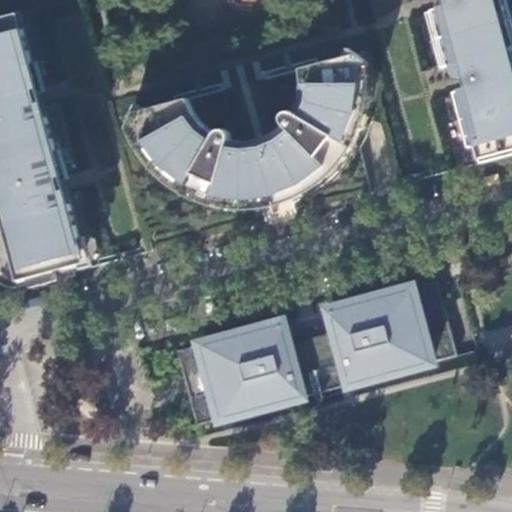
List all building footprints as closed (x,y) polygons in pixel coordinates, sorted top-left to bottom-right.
[(482,154),(511,145),(511,41),(506,21),(505,17),(499,20),(494,0),(442,0),(445,7),(434,10),(449,66),(452,65),(454,70),(455,73),(457,75),(458,76),(460,77),(463,77),(465,76),(467,88),(456,91),(472,145),(478,143),(482,154)] [(494,0),(499,20),(505,17),(500,0),(494,0)] [(21,30),(17,14),(0,18),(0,52),(4,66),(0,66),(0,194),(13,190),(17,204),(3,208),(23,281),(85,264),(82,253),(87,252),(70,189),(64,191),(61,178),(67,176),(46,102),(41,103),(37,89),(43,88),(26,29),(21,30)] [(343,24),(324,29),(326,33),(344,28),(343,24)] [(337,119),(356,123),(358,119),(362,102),(363,91),(363,78),(361,66),(359,53),(302,68),(303,73),(304,79),(305,86),(304,92),(303,99),(301,104),(297,112),(295,112),(291,111),(286,114),(285,118),(285,121),(287,124),(282,128),(275,133),(277,140),(270,143),(264,145),(258,147),(252,148),(247,148),(246,141),(243,141),(233,139),(230,138),(231,137),(231,136),(231,133),(230,131),(227,129),(226,129),(224,129),(221,130),(219,131),(218,133),(215,132),(212,129),(208,127),(205,124),(201,120),(198,115),(193,105),(191,98),(135,114),(137,122),(139,129),(141,133),(145,140),(150,149),(155,157),(163,165),(169,171),(175,176),(181,180),(190,186),(197,189),(210,194),(220,197),(229,198),(238,199),(247,200),(247,189),(264,188),(265,194),(286,188),(284,182),(301,175),(305,184),(311,180),(319,175),(327,168),(330,165),(336,158),(342,151),(328,141),(337,119)] [(135,81),(149,77),(144,64),(132,67),(135,81)] [(46,102),(43,88),(37,89),(41,103),(46,102)] [(355,127),(356,123),(337,119),(328,141),(342,151),(345,146),(350,138),(355,127)] [(277,140),(275,133),(271,136),(260,140),(255,141),(246,141),(247,148),(252,148),(258,147),(264,145),(270,143),(277,140)] [(298,187),(305,184),(301,175),(284,182),(286,188),(265,194),(264,188),(247,189),(247,200),(255,199),(265,198),(276,196),(285,193),(298,187)] [(70,189),(67,176),(61,178),(64,191),(70,189)] [(0,194),(0,196),(3,208),(17,204),(13,190),(0,194)] [(203,344),(223,420),(307,397),(301,374),(347,361),(353,385),(437,362),(416,286),(333,309),(339,331),(308,339),(292,343),(287,321),(203,344)]
